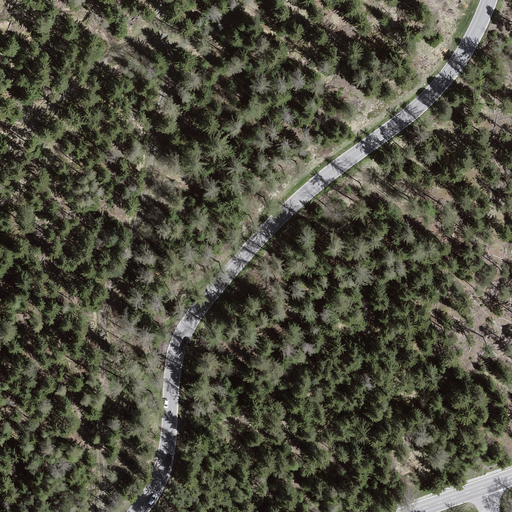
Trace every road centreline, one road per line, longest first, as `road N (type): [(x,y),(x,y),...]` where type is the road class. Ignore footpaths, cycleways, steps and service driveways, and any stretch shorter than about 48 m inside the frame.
road 1 (tertiary): [(138,511),(159,479),(175,356),(189,321),(293,204),(420,106),(462,52),(488,0)]
road 2 (track): [(167,0),(166,76),(137,217),(103,321),(98,511)]
